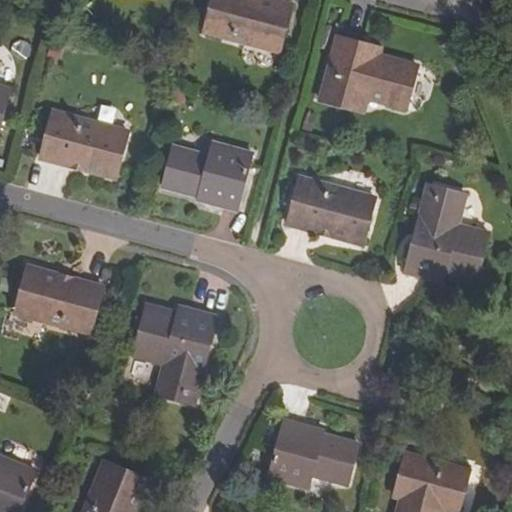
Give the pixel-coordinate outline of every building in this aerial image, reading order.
[(281,53),(294,7),(268,0),(215,0),(206,32),(281,53)] [(388,98),(387,103),(409,109),(419,71),(378,61),(363,57),(365,48),(339,42),(323,101),(360,112),(365,92),(388,98)] [(363,57),(378,61),(380,52),(365,48),(363,57)] [(0,146),(1,147),(15,91),(0,87),(0,146)] [(365,92),(360,112),(366,113),(369,98),(387,103),(388,98),(365,92)] [(120,184),(132,134),(54,111),(41,161),(120,184)] [(198,201),(197,204),(239,217),(255,154),(213,142),(210,155),(172,145),(161,191),(198,201)] [(366,246),(378,200),(303,180),(290,225),(366,246)] [(444,278),(478,286),(491,231),(460,222),(468,192),(424,180),(401,274),(442,284),(444,278)] [(90,335),(103,287),(27,267),(15,313),(90,335)] [(156,395),(197,407),(222,315),(179,304),(178,310),(147,302),(134,357),(164,365),(156,395)] [(312,477),(348,487),(360,442),(324,433),(325,429),(282,418),(266,479),(309,491),(312,477)] [(461,511),(473,471),(403,450),(389,499),(397,500),(394,511),(461,511)] [(0,454),(0,511),(23,511),(40,470),(0,454)] [(136,511),(149,481),(105,463),(84,511),(136,511)]
